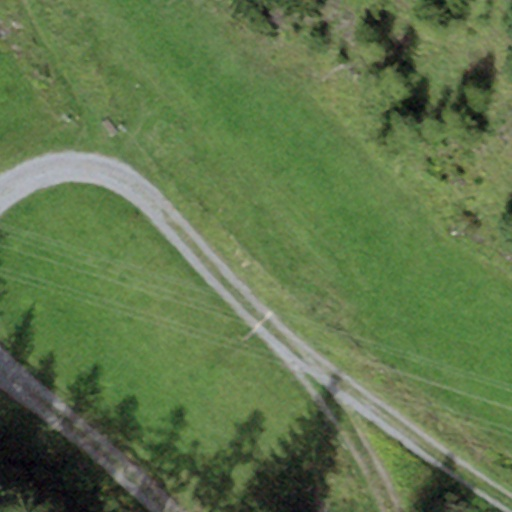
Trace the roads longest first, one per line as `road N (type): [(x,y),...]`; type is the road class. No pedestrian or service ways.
road 1 (track): [(115,170),(164,229),(277,334),(355,390)]
road 2 (track): [(190,511),(15,403),(0,381)]
road 3 (track): [(277,334),(402,511)]
road 4 (track): [(0,210),(32,174),(115,170)]
